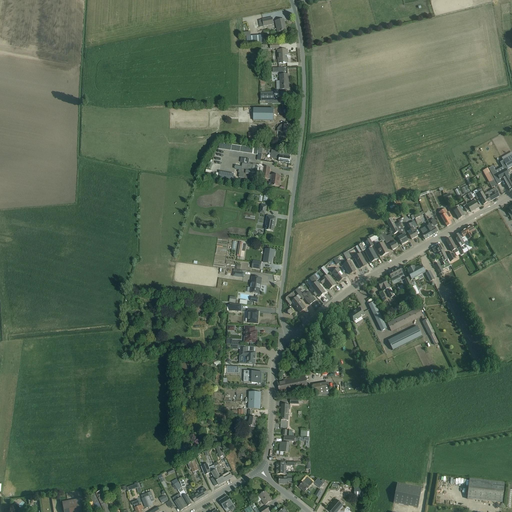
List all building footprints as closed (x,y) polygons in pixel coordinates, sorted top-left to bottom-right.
[(272,17),(258,21),(260,28),(273,24),(272,17)] [(284,25),(285,25),(284,20),(275,21),(277,32),(281,31),(281,32),(282,32),(282,31),(286,30),(285,26),(284,25)] [(263,35),(250,36),(250,32),(243,33),(244,37),(246,37),(247,45),(263,43),(263,35)] [(287,56),(287,50),(280,51),(280,48),(279,49),(279,44),(269,45),(270,49),(275,49),(275,51),(277,51),(277,64),(284,64),(284,63),(288,63),(287,58),(287,56)] [(288,80),(288,75),(280,75),(280,90),(289,89),(288,83),(288,80)] [(273,93),(260,93),(261,101),(273,101),(273,93)] [(273,121),(273,109),(253,109),(253,121),(273,121)] [(284,129),(281,128),(280,137),(286,138),(286,133),(290,133),(291,126),(284,125),(284,129)] [(290,154),(271,150),(270,158),(273,158),(279,159),(279,162),(290,164),(290,158),(289,157),(290,154)] [(511,156),(503,161),(508,169),(511,167),(511,156)] [(239,173),(238,178),(240,178),(239,182),(254,184),(255,176),(258,177),(258,179),(262,180),(262,178),(263,178),(269,179),(269,175),(270,168),(263,167),(259,166),(248,164),(249,159),(241,158),(240,163),(242,163),(240,173),(239,173)] [(509,175),(506,170),(505,170),(497,175),(500,180),(503,178),(510,190),(511,189),(511,182),(508,176),(509,175)] [(497,186),(490,171),(486,173),(487,174),(485,175),(492,188),(497,186)] [(234,174),(219,172),(218,178),(233,181),(234,174)] [(279,187),(280,181),(280,176),(271,175),(270,186),(279,187)] [(486,198),(483,193),(482,191),(481,188),(477,190),(479,193),(474,195),(477,200),(480,198),(481,201),(484,205),(488,203),(486,198)] [(500,196),(497,192),(496,188),(493,190),(494,192),(490,194),(489,192),(486,194),(485,195),(487,198),(489,202),(500,196)] [(430,194),(429,191),(426,192),(417,196),(419,201),(421,200),(420,197),(426,195),(430,194)] [(452,199),(449,194),(443,197),(446,203),(452,199)] [(479,208),(477,204),(475,201),(468,206),(467,205),(464,207),(465,208),(467,213),(470,211),(471,213),(479,208)] [(452,209),(452,210),(455,214),(455,213),(459,220),(465,216),(459,206),(452,209)] [(453,219),(451,215),(449,212),(448,213),(445,209),(439,213),(441,217),(445,223),(447,227),(452,224),(450,221),(453,219)] [(266,225),(265,230),(272,231),(273,225),(274,225),(276,218),(267,216),(265,225),(266,225)] [(391,218),(387,221),(394,235),(399,232),(401,237),(399,238),(400,240),(399,240),(402,245),(408,242),(405,237),(404,235),(406,234),(400,223),(395,225),(391,218)] [(427,227),(432,236),(438,233),(434,227),(437,225),(434,219),(431,221),(432,224),(430,225),(427,227)] [(418,227),(415,223),(415,222),(407,226),(410,231),(407,232),(412,240),(418,237),(414,229),(418,227)] [(476,233),(475,231),(472,226),(461,233),(465,239),(467,238),(469,240),(473,237),(472,235),(476,233)] [(425,240),(432,236),(427,227),(426,228),(426,229),(421,232),(423,235),(422,235),(425,240)] [(383,235),(382,236),(385,241),(387,244),(389,242),(389,241),(391,240),(393,244),(390,246),(393,251),(399,247),(396,242),(391,234),(387,237),(383,230),(381,232),(383,235)] [(385,241),(382,236),(381,233),(376,235),(378,238),(379,238),(381,242),(385,241)] [(462,238),(459,234),(455,237),(457,241),(462,250),(467,248),(465,245),(462,238)] [(374,245),(370,239),(365,242),(368,248),(374,245)] [(459,252),(457,249),(454,243),(451,239),(446,241),(452,252),(454,251),(456,254),(459,252)] [(389,253),(386,249),(383,243),(381,244),(380,242),(376,245),(382,257),(389,253)] [(440,245),(432,249),(435,253),(437,252),(446,268),(451,266),(440,245)] [(274,251),(269,250),(265,249),(263,263),(268,263),(268,264),(269,264),(271,264),(272,258),(273,258),(274,251)] [(378,259),(375,255),(372,249),(366,252),(367,255),(371,263),(378,259)] [(351,258),(349,253),(348,251),(343,254),(347,260),(351,258)] [(451,262),(456,259),(453,253),(448,255),(451,262)] [(367,265),(364,261),(361,254),(354,258),(360,269),(367,265)] [(261,262),(252,261),(251,270),(259,271),(261,262)] [(356,271),(354,267),(351,261),(344,265),(349,275),(356,271)] [(439,263),(435,266),(440,274),(444,272),(439,263)] [(426,272),(423,268),(424,268),(423,267),(422,265),(413,270),(412,268),(408,270),(409,272),(408,272),(412,280),(418,277),(419,279),(420,279),(423,278),(423,277),(422,274),(426,272)] [(404,276),(400,268),(389,274),(392,279),(399,275),(400,278),(404,276)] [(345,278),(342,274),(338,269),(332,273),(339,282),(345,278)] [(232,277),(243,278),(244,273),(243,273),(243,271),(233,270),(232,277)] [(430,282),(435,280),(430,271),(426,274),(430,282)] [(336,285),(332,281),(328,275),(320,281),(322,285),(324,283),(330,290),(336,285)] [(259,279),(261,279),(251,277),(251,283),(250,287),(251,288),(251,293),(259,294),(260,285),(259,284),(259,279)] [(394,296),(388,284),(385,280),(378,284),(381,290),(382,289),(383,292),(386,290),(390,298),(394,296)] [(494,362),(456,280),(450,283),(456,295),(449,298),(482,368),(494,362)] [(317,282),(314,285),(311,287),(320,298),(326,293),(317,282)] [(298,289),(295,291),(299,296),(301,299),(301,298),(303,300),(305,299),(310,305),(316,301),(313,297),(309,292),(306,294),(305,293),(303,295),(298,289)] [(294,296),(292,293),(286,298),(286,300),(290,306),(293,304),(290,300),(294,296)] [(299,300),(301,299),(299,296),(292,302),(295,305),(294,306),(300,313),(306,308),(299,300)] [(369,305),(371,309),(382,331),(387,329),(376,307),(374,302),(369,305)] [(387,324),(391,332),(422,316),(420,312),(423,310),(421,307),(387,324)] [(353,312),(354,313),(350,316),(354,322),(365,315),(360,308),(353,312)] [(257,324),(258,311),(248,311),(247,323),(257,324)] [(427,320),(422,322),(434,346),(439,343),(434,334),(435,333),(428,319),(427,320)] [(418,326),(388,341),(393,351),(423,336),(418,326)] [(257,331),(256,331),(254,331),(255,327),(245,327),(244,334),(245,334),(244,342),(256,343),(257,331)] [(246,347),(240,347),(240,356),(246,357),(246,356),(246,364),(255,365),(255,352),(247,352),(246,352),(246,347)] [(244,371),(243,382),(251,382),(251,383),(261,384),(261,373),(253,372),(253,371),(244,371)] [(307,387),(305,376),(286,379),(286,381),(277,383),(279,393),(288,391),(307,387)] [(320,391),(334,389),(333,378),(319,380),(320,391)] [(260,410),(261,393),(248,392),(248,409),(260,410)] [(290,405),(286,405),(281,405),(281,420),(288,420),(288,409),(290,409),(290,405)] [(252,411),(248,410),(248,418),(245,431),(253,433),(254,428),(255,428),(255,427),(256,424),(257,419),(252,418),(252,411)] [(295,438),(289,437),(284,437),(283,443),(280,443),(279,452),(288,453),(289,442),(294,442),(294,446),(297,446),(298,439),(295,439),(295,438)] [(220,446),(215,448),(219,458),(224,456),(220,446)] [(197,471),(193,460),(187,463),(189,470),(191,469),(193,472),(197,471)] [(211,473),(207,464),(201,467),(204,476),(211,473)] [(286,464),(282,464),(277,464),(276,474),(288,475),(288,472),(286,472),(286,464)] [(219,465),(214,468),(217,474),(220,479),(222,478),(224,482),(232,478),(229,473),(225,475),(219,465)] [(217,474),(214,468),(210,470),(213,475),(214,477),(210,479),(215,487),(218,485),(224,482),(222,478),(220,479),(217,474)] [(279,477),(279,484),(287,485),(287,482),(291,482),(292,475),(286,475),(286,478),(279,477)] [(303,483),(302,484),(299,488),(304,493),(308,488),(308,487),(310,485),(310,486),(313,483),(307,478),(302,483),(303,483)] [(323,484),(317,479),(313,483),(319,488),(323,484)] [(505,483),(470,479),(467,499),(502,503),(505,483)] [(178,482),(172,486),(174,489),(175,488),(176,491),(181,488),(178,482)] [(397,484),(393,504),(418,509),(422,489),(397,484)] [(208,494),(204,487),(197,492),(199,494),(192,498),(195,502),(208,494)] [(369,487),(354,487),(354,497),(369,497),(369,487)] [(192,504),(189,500),(186,495),(182,488),(178,491),(180,494),(182,497),(185,502),(188,507),(192,504)] [(112,511),(103,489),(95,493),(103,511),(112,511)] [(147,493),(141,496),(144,503),(146,508),(150,506),(149,503),(151,503),(151,502),(154,501),(151,492),(147,493)] [(265,492),(259,496),(255,499),(255,500),(256,501),(258,502),(261,500),(265,505),(271,501),(265,492)] [(165,495),(159,498),(162,504),(168,500),(165,495)] [(219,501),(222,506),(224,510),(228,508),(233,505),(227,496),(219,501)] [(187,507),(185,503),(181,498),(175,502),(178,507),(181,511),(187,507)] [(69,511),(81,511),(79,499),(68,501),(69,511)] [(329,511),(337,511),(342,506),(336,500),(327,510),(329,511)] [(135,502),(131,503),(132,506),(133,505),(136,511),(141,511),(141,510),(143,510),(142,505),(140,506),(139,503),(136,504),(135,502)]
